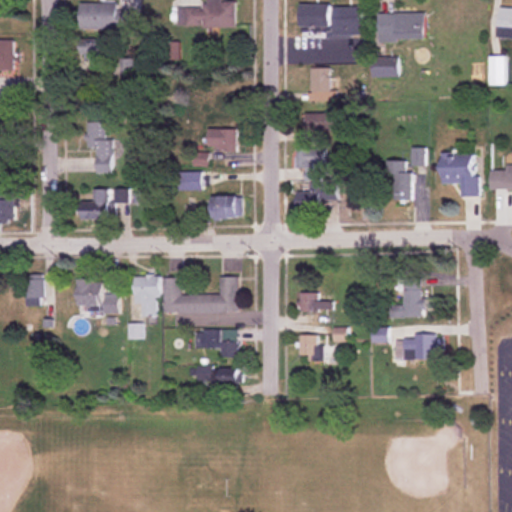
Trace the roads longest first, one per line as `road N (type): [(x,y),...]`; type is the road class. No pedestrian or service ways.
road 1 (residential): [(0,240),(472,236)]
road 2 (residential): [(269,381),(271,0)]
road 3 (residential): [(50,239),(49,0)]
road 4 (residential): [(472,236),(480,383)]
